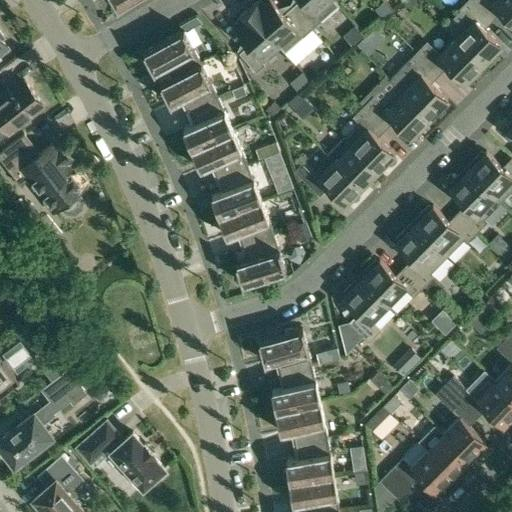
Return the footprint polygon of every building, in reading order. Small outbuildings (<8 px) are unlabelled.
[(258,1),(248,9),(285,52),(312,28),(292,6),(284,13),(271,0),(262,0),(260,3),(258,1)] [(299,0),(292,6),(312,28),(338,5),(333,0),(299,0)] [(489,16),(472,0),(467,0),(460,8),(473,20),(456,37),(485,66),(497,53),(495,51),(501,45),(481,24),(489,16)] [(511,0),(472,0),(489,16),(497,8),(511,22),(511,0)] [(285,52),(248,9),(239,18),(240,20),(232,27),(248,45),(239,52),(256,72),(265,64),(263,61),(279,46),(285,52)] [(161,82),(201,62),(184,29),(143,50),(154,70),(166,64),(172,76),(160,82),(161,82)] [(485,66),(456,37),(440,54),(427,42),(417,52),(435,70),(444,62),(464,82),(471,75),(473,78),(485,66)] [(397,86),(432,120),(444,108),(441,105),(448,99),(427,79),(435,70),(417,52),(390,79),(397,86)] [(201,62),(161,82),(171,102),(183,96),(189,109),(218,95),(201,62)] [(3,80),(0,83),(0,136),(8,131),(43,104),(25,80),(11,90),(3,80)] [(363,106),(382,124),(390,116),(411,136),(417,130),(420,132),(432,120),(397,86),(380,103),(374,96),(363,106)] [(288,101),(291,105),(294,109),(306,99),(299,91),(288,101)] [(218,95),(189,109),(195,122),(183,128),(191,148),(233,129),(224,109),(218,95)] [(360,123),(345,138),(378,170),(384,164),(386,166),(394,158),(392,156),(394,153),(374,133),(382,124),(363,106),(353,116),(360,123)] [(233,129),(191,148),(200,168),(213,163),(218,175),(248,163),(233,129)] [(69,161),(60,149),(57,150),(52,143),(40,152),(25,133),(0,151),(0,157),(20,184),(28,178),(53,211),(60,205),(66,212),(75,213),(82,208),(83,198),(78,191),(85,186),(67,163),(69,161)] [(335,160),(362,186),(378,170),(345,138),(343,136),(327,152),(335,160)] [(276,141),(255,149),(259,158),(280,150),(276,141)] [(468,169),(500,201),(511,189),(511,157),(511,158),(503,167),(486,151),(484,153),(482,151),(474,159),(476,161),(468,169)] [(362,186),(335,160),(318,177),(345,203),(348,200),(350,202),(358,194),(356,192),(362,186)] [(304,161),(294,170),(304,179),(313,170),(304,161)] [(248,163),(218,175),(223,189),(211,194),(219,214),(261,198),(254,177),(248,163)] [(500,201),(468,169),(460,178),(457,175),(449,184),(452,186),(450,188),(466,204),(458,212),(476,231),(486,221),(484,218),(500,201)] [(261,198),(219,214),(226,235),(239,230),(244,243),(274,233),(261,198)] [(476,231),(458,212),(449,221),(433,205),(431,207),(429,205),(421,213),(423,215),(415,224),(447,255),(464,238),(466,241),(476,231)] [(298,234),(310,230),(307,221),(295,226),(298,234)] [(447,255),(415,224),(406,232),(404,230),(396,238),(398,240),(396,242),(412,258),(404,267),(423,285),(433,275),(430,272),(447,255)] [(274,233),(244,243),(248,257),(236,261),(243,283),(286,269),(274,233)] [(361,278),(388,304),(405,287),(413,295),(423,285),(404,267),(396,275),(380,259),(378,261),(375,259),(367,267),(370,269),(361,278)] [(388,304),(361,278),(353,286),(351,284),(343,292),(345,294),(343,296),(359,312),(350,321),(369,340),(380,329),(371,321),(388,304)] [(278,357),(281,371),(313,363),(303,327),(259,339),(265,361),(278,357)] [(511,349),(511,343),(506,338),(497,347),(506,356),(511,349)] [(410,346),(393,364),(403,374),(421,356),(410,346)] [(337,347),(316,351),(318,363),(339,358),(337,347)] [(0,396),(20,382),(0,356),(0,396)] [(51,380),(67,368),(70,365),(63,356),(44,370),(51,380)] [(511,362),(496,379),(495,380),(511,397),(511,362)] [(316,378),(313,363),(281,371),(284,385),(271,388),(276,409),(321,400),(316,378)] [(77,381),(67,368),(51,380),(42,387),(52,400),(77,381)] [(486,369),(467,388),(471,392),(477,398),(477,399),(485,407),(503,425),(509,418),(511,420),(511,397),(495,380),(496,379),(486,369)] [(392,385),(377,370),(370,377),(385,392),(392,385)] [(454,375),(445,384),(462,401),(471,392),(454,375)] [(462,401),(445,384),(436,393),(453,410),(462,401)] [(383,405),(384,405),(390,412),(401,402),(394,394),(383,405)] [(294,428),(297,442),(328,436),(325,421),(321,400),(276,409),(281,431),(294,428)] [(15,464),(52,435),(43,423),(55,414),(47,403),(35,412),(34,411),(0,437),(0,451),(4,456),(7,454),(15,464)] [(443,433),(470,459),(476,453),(478,455),(486,447),(484,444),(486,442),(460,416),(443,433)] [(165,467),(154,455),(155,454),(145,442),(144,443),(133,431),(120,442),(118,439),(122,435),(109,420),(79,446),(95,464),(112,450),(143,486),(149,481),(152,485),(162,475),(159,472),(165,467)] [(417,439),(427,449),(454,475),(470,459),(443,433),(433,423),(417,439)] [(286,458),(289,480),(334,473),(331,451),(328,436),(297,442),(299,456),(286,458)] [(417,439),(401,456),(411,466),(437,492),(440,489),(442,491),(450,483),(448,481),(454,475),(427,449),(417,439)] [(34,498),(46,511),(82,511),(85,510),(73,497),(89,484),(62,454),(38,475),(47,486),(34,498)] [(365,456),(360,457),(356,457),(357,468),(362,468),(366,467),(365,456)] [(401,459),(380,480),(401,501),(413,490),(410,486),(419,477),(401,459)] [(321,511),(340,509),(334,473),(289,480),(293,502),(306,500),(307,511),(321,511)]
